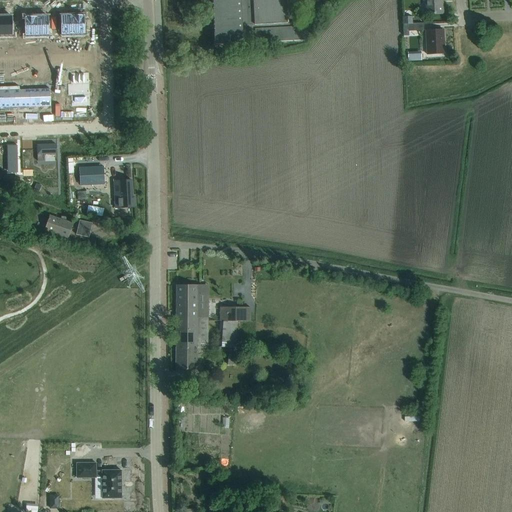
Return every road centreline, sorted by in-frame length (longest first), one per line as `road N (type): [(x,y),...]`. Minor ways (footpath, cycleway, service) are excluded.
road 1 (unclassified): [(511,303),(156,243)]
road 2 (unclassified): [(158,511),(156,243)]
road 3 (unclassified): [(156,243),(147,0)]
road 4 (residential): [(101,0),(108,125),(0,130)]
